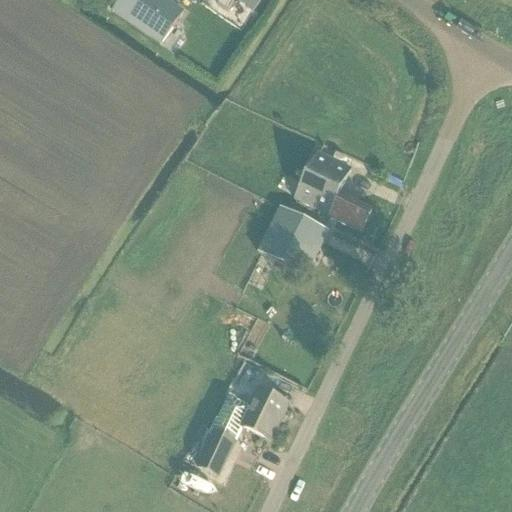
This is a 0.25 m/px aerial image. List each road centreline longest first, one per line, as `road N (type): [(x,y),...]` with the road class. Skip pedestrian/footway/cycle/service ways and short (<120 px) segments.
road 1 (unclassified): [(269,511),(488,54)]
road 2 (secondary): [(354,511),(511,249)]
